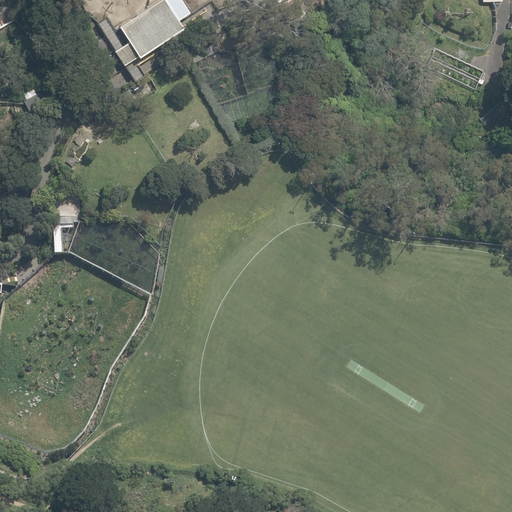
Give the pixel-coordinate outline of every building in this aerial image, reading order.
[(141,55),(185,26),(182,22),(167,0),(157,0),(120,24),(130,39),(115,49),(124,63),(139,53),(141,55)] [(218,13),(209,0),(197,8),(206,21),(218,13)] [(291,20),(296,34),(306,31),(301,17),(291,20)] [(294,35),(290,22),(281,25),(286,38),(294,35)] [(415,82),(440,98),(451,80),(427,64),(415,82)] [(111,99),(119,112),(136,100),(128,88),(111,99)] [(25,99),(34,117),(47,110),(38,93),(25,99)] [(489,129),(496,138),(511,125),(511,110),(503,118),(494,107),(489,111),(498,122),(489,129)] [(53,195),(53,223),(87,223),(86,194),(53,195)]
